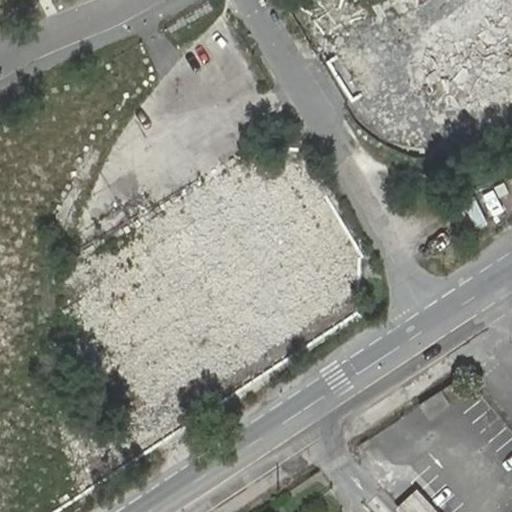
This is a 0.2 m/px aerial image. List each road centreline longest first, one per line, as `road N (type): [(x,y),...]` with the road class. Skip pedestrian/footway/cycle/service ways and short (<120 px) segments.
road 1 (unclassified): [(433,323),(250,0)]
road 2 (secondary): [(433,323),(147,511)]
road 3 (unclassified): [(123,0),(0,64)]
